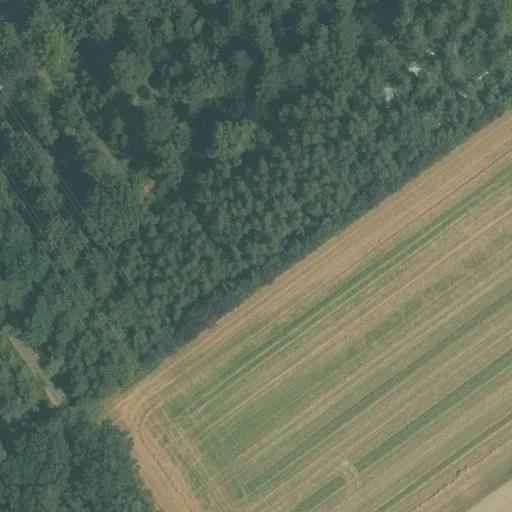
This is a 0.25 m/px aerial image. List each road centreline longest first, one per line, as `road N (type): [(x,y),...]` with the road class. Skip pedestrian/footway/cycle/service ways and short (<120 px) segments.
road 1 (unclassified): [(0,353),(115,511)]
road 2 (track): [(0,102),(121,0)]
